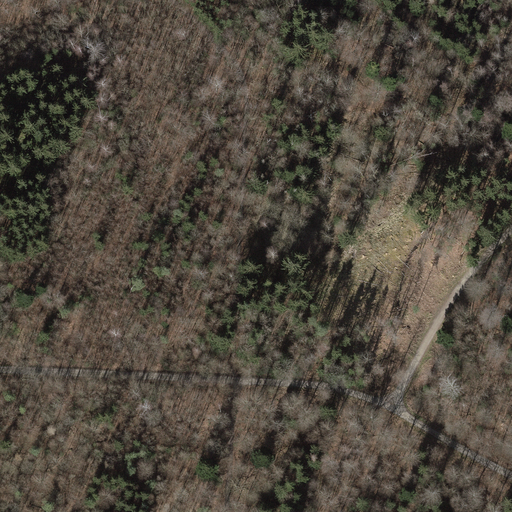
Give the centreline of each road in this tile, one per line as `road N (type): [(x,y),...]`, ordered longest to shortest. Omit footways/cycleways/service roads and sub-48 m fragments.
road 1 (track): [(0,370),(353,394),(511,479)]
road 2 (track): [(390,409),(438,326),(511,229)]
